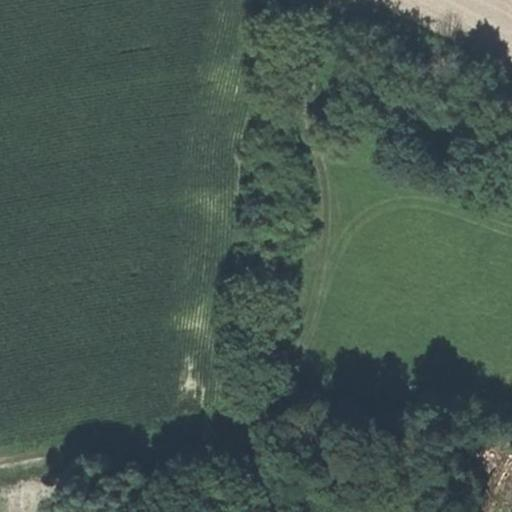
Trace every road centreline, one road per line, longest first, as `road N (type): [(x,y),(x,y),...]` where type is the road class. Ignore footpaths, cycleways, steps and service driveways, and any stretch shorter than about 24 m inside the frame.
road 1 (track): [(319,0),(317,149),(263,430),(271,511)]
road 2 (track): [(0,466),(162,442),(265,451)]
